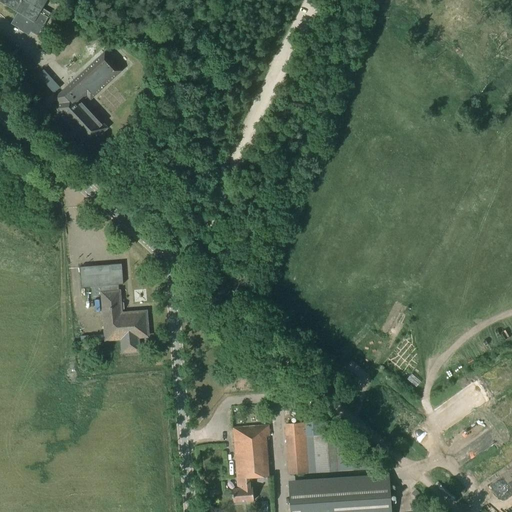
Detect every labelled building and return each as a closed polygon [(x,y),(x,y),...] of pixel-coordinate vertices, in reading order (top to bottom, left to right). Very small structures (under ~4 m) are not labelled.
[(0,0),(0,2),(18,13),(12,23),(23,30),(23,31),(28,34),(30,31),(37,35),(48,16),(45,14),(46,12),(42,9),(47,0),(0,0)] [(57,103),(52,108),(72,130),(69,132),(79,143),(81,141),(86,146),(106,128),(81,100),(86,96),(89,100),(122,71),(104,52),(53,98),(57,103)] [(121,264),(79,267),(81,288),(91,287),(92,296),(102,295),(105,340),(121,339),(122,352),(138,351),(137,337),(147,337),(145,312),(120,314),(120,310),(123,310),(123,303),(119,303),(118,285),(123,284),(121,264)] [(439,332),(447,323),(444,320),(435,328),(439,332)] [(467,354),(460,361),(465,366),(472,359),(467,354)] [(351,373),(345,380),(352,387),(355,384),(353,383),(356,380),(357,379),(351,373)] [(304,423),(297,424),(288,424),(288,436),(305,435),(304,423)] [(308,462),(305,435),(288,436),(288,424),(285,425),(288,464),(308,462)] [(236,475),(248,474),(262,473),(263,477),(267,476),(264,446),(266,446),(266,437),(270,437),(269,426),(233,428),(236,475)] [(487,443),(495,439),(489,429),(482,433),(487,443)] [(462,431),(454,437),(458,442),(455,445),(459,449),(472,437),(469,434),(466,436),(462,431)] [(336,471),(333,434),(313,436),(315,473),(336,471)] [(288,464),(289,474),(308,473),(308,462),(288,464)] [(248,474),(236,475),(236,479),(240,479),(241,488),(232,489),(233,502),(254,500),(253,488),(250,488),(249,478),(248,478),(248,474)] [(375,511),(373,481),(292,486),(292,511),(375,511)] [(422,494),(420,493),(415,488),(414,488),(411,492),(418,498),(422,494)]
